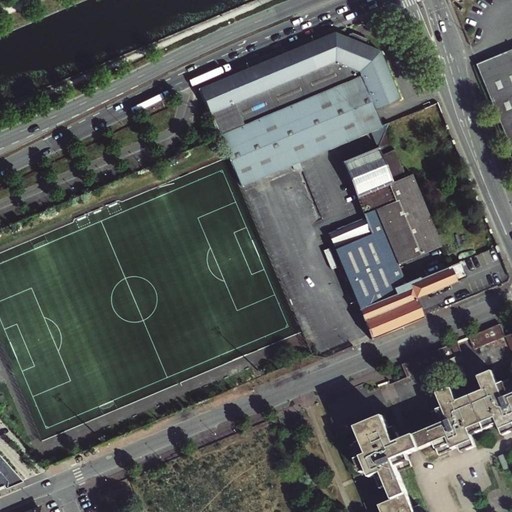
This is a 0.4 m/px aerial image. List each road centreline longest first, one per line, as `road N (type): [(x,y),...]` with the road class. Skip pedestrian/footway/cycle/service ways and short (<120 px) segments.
road 1 (primary): [(0,169),(376,0)]
road 2 (primary): [(308,0),(0,139)]
road 3 (residential): [(300,387),(60,482)]
road 4 (residential): [(300,387),(511,299)]
road 5 (residential): [(406,0),(495,206)]
road 6 (residential): [(495,206),(429,0)]
